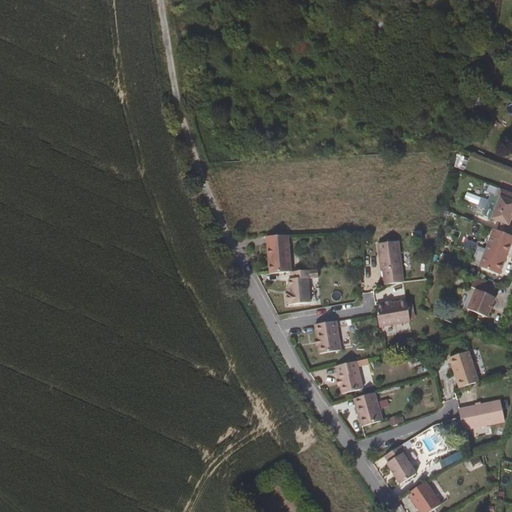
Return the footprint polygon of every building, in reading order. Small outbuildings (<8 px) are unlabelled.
[(500,226),(510,197),(499,192),(496,200),(498,201),(490,222),(500,226)] [(511,197),(510,197),(500,226),(507,229),(511,216),(511,197)] [(511,242),(511,240),(496,235),(492,233),(477,272),(497,280),(503,266),(500,264),(503,257),(506,258),(511,242)] [(268,247),(268,274),(289,274),(289,237),(271,238),(270,247),(268,247)] [(392,279),(402,279),(399,246),(378,248),(380,275),(383,275),(383,280),(392,280),(392,279)] [(318,279),(318,272),(289,274),(289,280),(287,280),(288,286),(289,294),(285,294),(286,305),(289,305),(289,307),(309,304),(307,280),(318,279)] [(491,302),(494,291),(473,282),(469,293),(473,295),(466,314),(486,323),(494,303),(491,302)] [(378,330),(410,325),(408,307),(407,304),(403,305),(390,307),(384,308),(374,310),(376,317),(378,330)] [(335,323),(327,325),(315,327),(313,327),(314,329),(316,342),(317,349),(318,356),(338,353),(335,328),(335,323)] [(458,393),(472,388),(477,387),(469,357),(450,363),(455,381),(458,393)] [(362,393),(355,365),(335,370),(338,382),(340,390),(342,397),(362,393)] [(356,401),(357,404),(358,409),(355,410),(360,428),(380,422),(378,413),(373,396),(356,401)] [(502,428),(499,407),(457,415),(458,420),(461,436),(502,428)] [(400,457),(402,456),(397,449),(381,460),(385,467),(384,468),(397,489),(414,479),(400,457)] [(435,511),(441,508),(425,485),(408,497),(417,511),(435,511)]
